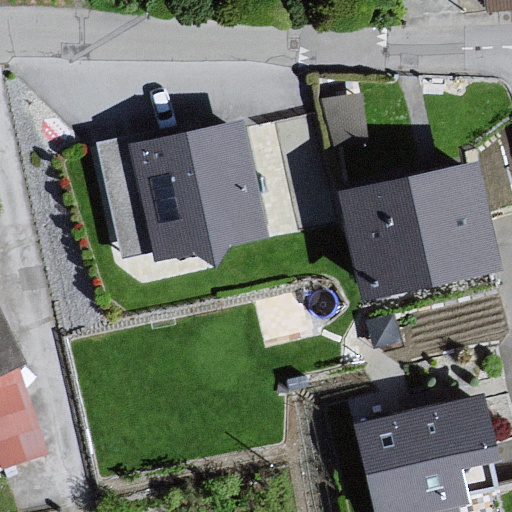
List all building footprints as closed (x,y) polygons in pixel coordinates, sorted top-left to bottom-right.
[(511,0),(486,0),(486,15),(511,12),(511,0)] [(311,115),(238,130),(259,236),(332,222),(311,115)] [(238,116),(100,144),(123,255),(152,249),(154,261),(195,253),(216,265),(222,241),(259,236),(238,130),(238,116)] [(487,173),(347,200),(367,302),(506,274),(487,173)] [(0,371),(19,363),(0,317),(0,371)] [(488,405),(356,427),(374,511),(469,511),(466,468),(501,459),(488,405)]
